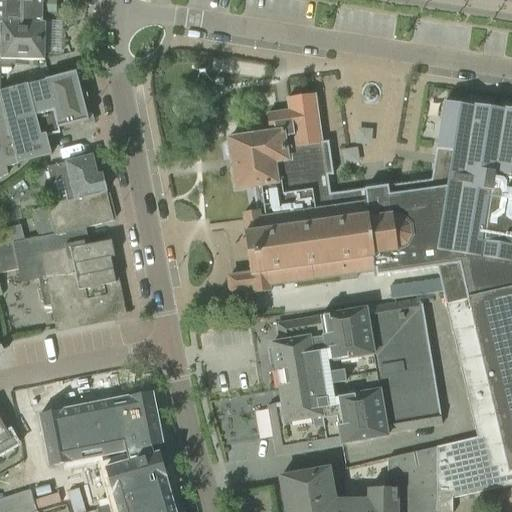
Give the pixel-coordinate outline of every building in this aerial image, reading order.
[(0,0),(0,93),(1,93),(1,69),(11,69),(11,66),(16,66),(16,61),(44,62),(45,13),(55,13),(55,0),(50,0),(0,0)] [(94,124),(81,75),(76,76),(75,73),(56,78),(1,93),(0,93),(0,178),(8,174),(5,167),(19,163),(34,159),(51,154),(50,152),(47,153),(44,143),(44,144),(45,143),(44,137),(59,134),(58,129),(81,123),(82,127),(94,124)] [(228,142),(223,146),(224,157),(230,160),(232,168),(230,169),(234,191),(253,188),(257,213),(258,213),(259,219),(332,209),(330,195),(327,176),(333,176),(330,154),(328,142),(321,143),(315,95),(287,99),(289,113),(283,113),(266,116),(269,135),(228,141),(228,142)] [(240,276),(227,278),(229,293),(251,290),(252,296),(270,293),(269,287),(339,278),(340,282),(357,280),(356,276),(373,274),(374,278),(436,269),(445,305),(511,288),(511,110),(505,109),(505,111),(474,106),(474,108),(444,103),(431,181),(375,189),(330,195),(332,209),(259,219),(258,213),(257,213),(242,215),(243,223),(249,275),(240,276)] [(61,181),(66,202),(66,203),(105,194),(96,156),(77,160),(46,168),(50,184),(61,181)] [(31,212),(38,238),(38,239),(54,236),(76,231),(83,229),(112,222),(105,194),(66,203),(66,202),(47,206),(47,208),(31,212)] [(19,225),(0,229),(0,247),(23,242),(19,225)] [(38,239),(38,238),(23,242),(0,247),(0,296),(3,296),(0,285),(0,273),(5,273),(18,270),(21,283),(38,280),(42,296),(113,283),(109,259),(114,258),(111,242),(87,247),(83,229),(76,231),(54,236),(38,239)] [(422,282),(388,287),(390,299),(424,294),(422,282)] [(115,283),(113,283),(42,296),(44,307),(51,306),(56,330),(112,319),(119,309),(114,285),(115,284),(115,283)] [(511,288),(445,305),(476,439),(436,448),(435,511),(451,511),(452,499),(479,493),(498,489),(511,485),(511,288)] [(325,440),(332,439),(332,437),(339,436),(340,446),(387,438),(386,435),(441,426),(423,301),(342,314),(276,325),(279,343),(271,345),(281,404),(267,407),(275,456),(326,448),(325,440)] [(67,454),(69,467),(81,465),(82,466),(83,465),(151,452),(148,435),(155,434),(149,404),(65,421),(68,431),(57,433),(61,455),(67,454)] [(44,416),(32,418),(33,429),(45,427),(44,416)] [(0,447),(11,441),(0,422),(0,447)] [(435,511),(436,448),(368,464),(368,490),(368,502),(347,502),(341,467),(279,478),(285,511),(435,511)] [(30,490),(36,511),(43,511),(65,505),(60,485),(85,480),(82,466),(81,465),(69,467),(69,468),(27,476),(30,490)] [(174,511),(162,467),(109,482),(111,487),(91,492),(96,511),(174,511)] [(36,511),(30,490),(0,499),(0,511),(36,511)]
